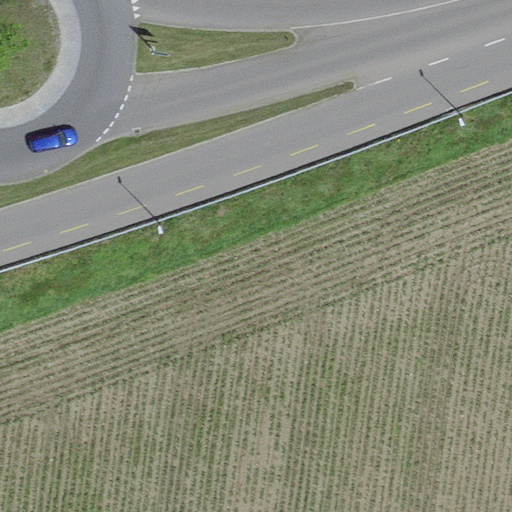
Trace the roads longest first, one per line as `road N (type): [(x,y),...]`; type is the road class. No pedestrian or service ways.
road 1 (secondary): [(0,236),(265,147),(416,63)]
road 2 (secondary): [(73,122),(272,76),(416,63)]
road 3 (secondary): [(73,122),(106,63),(102,0)]
